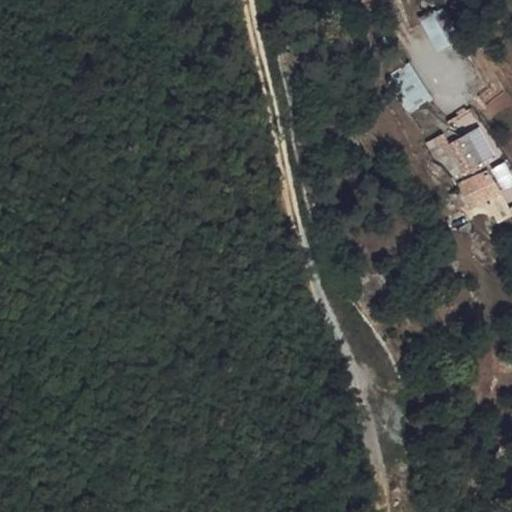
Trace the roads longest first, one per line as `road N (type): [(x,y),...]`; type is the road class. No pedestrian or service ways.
road 1 (track): [(385,511),(348,361),(314,276),(248,0)]
road 2 (track): [(384,0),(450,104)]
